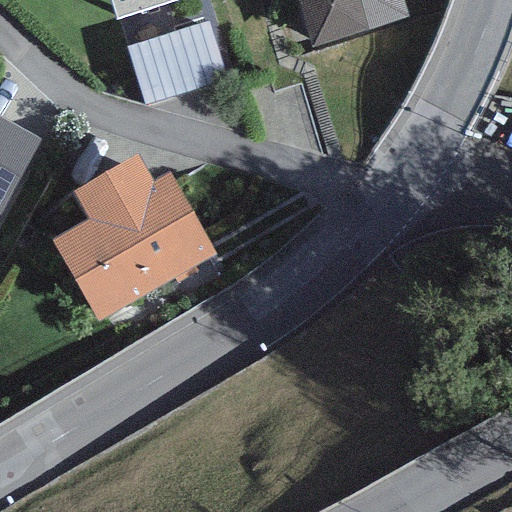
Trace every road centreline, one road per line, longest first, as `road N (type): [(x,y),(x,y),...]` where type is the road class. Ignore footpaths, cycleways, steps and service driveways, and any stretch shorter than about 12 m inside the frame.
road 1 (tertiary): [(385,200),(331,257),(248,324),(0,473)]
road 2 (residential): [(0,35),(93,110),(385,200)]
road 3 (tertiary): [(488,0),(434,121),(385,200)]
road 4 (tertiary): [(385,511),(511,443)]
